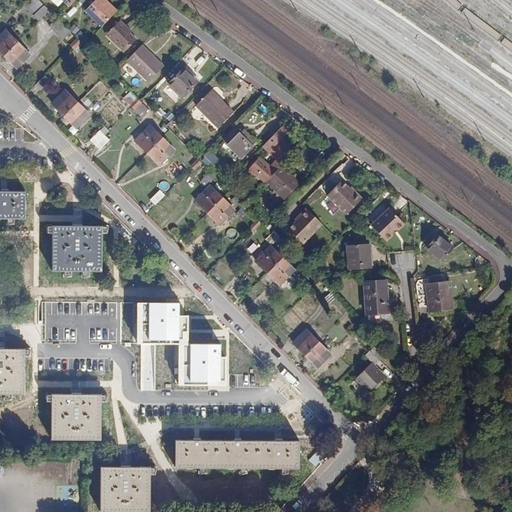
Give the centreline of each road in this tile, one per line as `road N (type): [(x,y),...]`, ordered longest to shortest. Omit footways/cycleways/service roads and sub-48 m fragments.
road 1 (residential): [(359,442),(7,93)]
road 2 (residential): [(144,0),(511,271)]
road 3 (residential): [(424,373),(511,276)]
